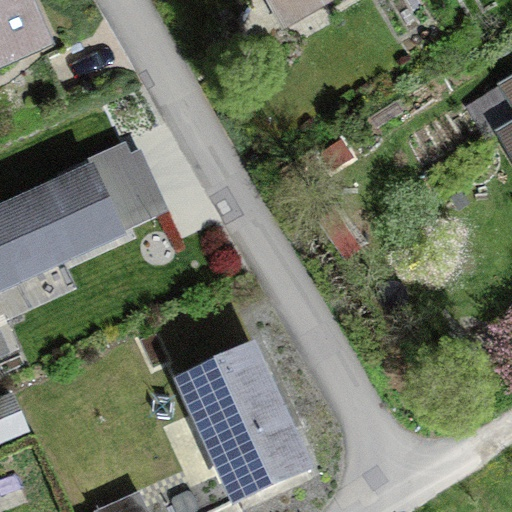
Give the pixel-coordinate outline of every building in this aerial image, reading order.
[(35,0),(0,0),(0,84),(62,57),(35,0)] [(268,0),(291,42),(367,0),(268,0)] [(511,103),(488,117),(511,159),(511,103)] [(0,304),(175,222),(136,142),(0,205),(0,304)] [(289,511),(334,491),(264,338),(173,380),(213,467),(115,511),(289,511)]
